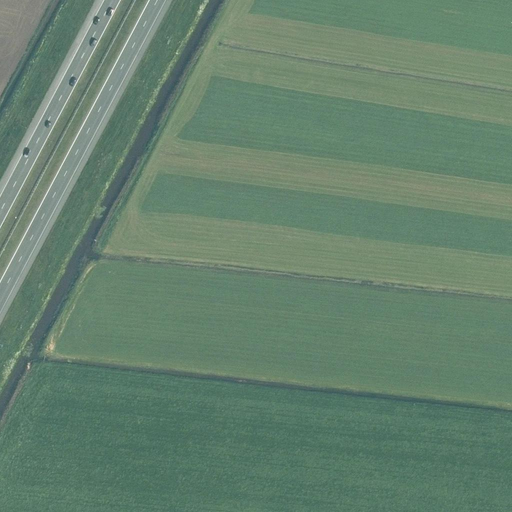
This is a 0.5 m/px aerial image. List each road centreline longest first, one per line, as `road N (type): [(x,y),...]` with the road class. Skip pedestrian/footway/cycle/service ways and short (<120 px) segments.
road 1 (motorway): [(0,296),(156,0)]
road 2 (motorway): [(111,0),(0,212)]
